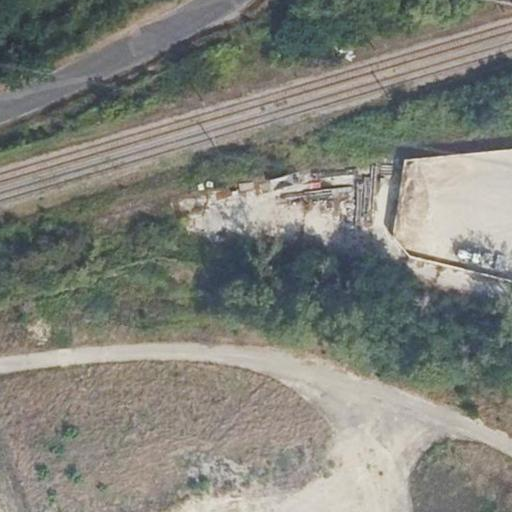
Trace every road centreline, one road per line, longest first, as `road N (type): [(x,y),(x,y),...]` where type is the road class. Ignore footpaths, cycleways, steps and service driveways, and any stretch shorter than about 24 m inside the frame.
road 1 (residential): [(223,0),(102,67),(0,110)]
road 2 (unknown): [(357,382),(384,511)]
